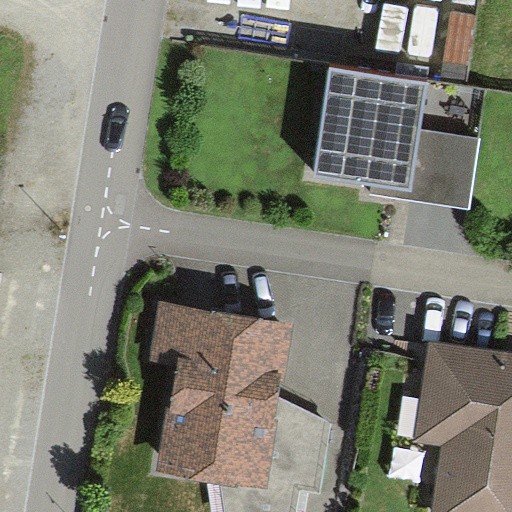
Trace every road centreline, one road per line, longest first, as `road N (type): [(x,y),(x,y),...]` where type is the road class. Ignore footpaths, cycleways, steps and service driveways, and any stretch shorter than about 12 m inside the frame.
road 1 (residential): [(511,284),(103,221)]
road 2 (residential): [(103,221),(57,511)]
road 3 (residential): [(138,0),(103,221)]
